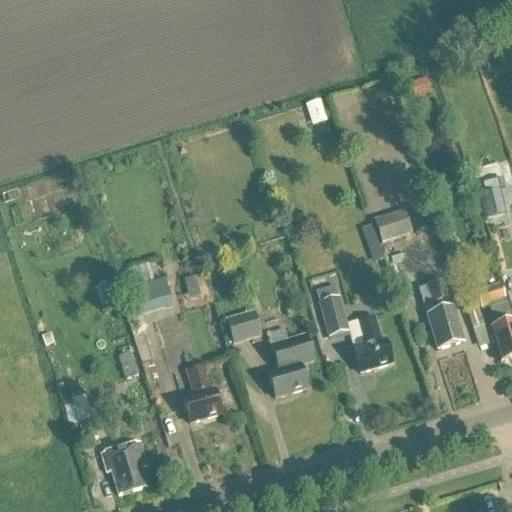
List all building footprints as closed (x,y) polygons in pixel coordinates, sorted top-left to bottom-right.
[(511,61),(507,46),(493,51),(499,69),(511,64),(511,61)] [(426,82),(410,87),(415,103),(431,97),(426,82)] [(305,110),(311,130),(326,125),(319,105),(305,110)] [(499,191),(499,193),(504,192),(502,182),(483,187),(482,187),(484,195),(499,191)] [(499,191),(478,196),(484,221),(505,216),(499,191)] [(414,237),(427,232),(421,212),(408,217),(414,237)] [(381,248),(411,238),(403,215),(373,225),(381,248)] [(128,273),(135,296),(126,299),(132,320),(170,310),(164,288),(155,291),(148,267),(128,273)] [(450,314),(442,287),(426,291),(435,318),(426,321),(437,355),(463,348),(452,313),(450,314)] [(95,293),(102,316),(115,312),(108,288),(95,293)] [(334,290),(315,295),(318,307),(337,302),(334,290)] [(480,312),(504,305),(499,290),(475,297),(480,312)] [(318,307),(328,342),(347,336),(337,302),(318,307)] [(511,328),(505,310),(490,314),(495,333),(488,335),(492,348),(494,347),(500,368),(511,364),(511,328)] [(472,334),(483,330),(476,311),(465,315),(472,334)] [(252,314),(224,322),(232,347),(259,340),(252,314)] [(373,321),(357,326),(364,351),(353,355),(359,378),(391,369),(384,345),(380,346),(373,321)] [(271,349),(289,343),(285,331),(268,336),(271,349)] [(49,338),(41,341),(45,353),(53,351),(49,338)] [(299,371),(313,367),(305,342),(270,352),(278,378),(267,381),(274,404),(306,394),(299,371)] [(210,396),(202,371),(186,376),(193,402),(182,405),(189,428),(221,419),(214,395),(210,396)] [(71,403),(78,427),(84,447),(97,443),(83,399),(71,403)] [(145,473),(138,447),(100,459),(106,478),(111,477),(118,500),(146,492),(141,474),(145,473)]
